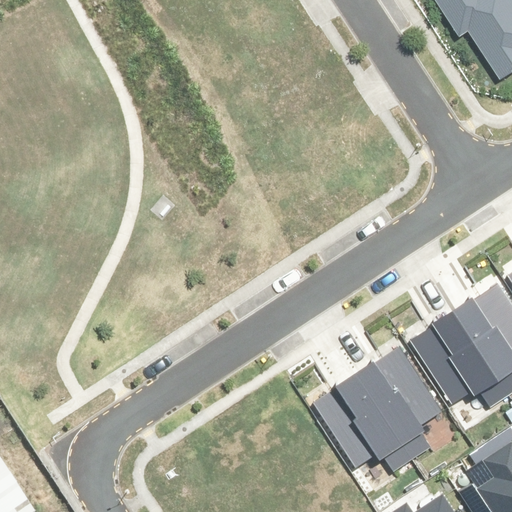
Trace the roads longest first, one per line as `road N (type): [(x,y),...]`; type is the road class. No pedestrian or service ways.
road 1 (residential): [(472,188),(98,440),(88,454),(90,475),(108,511)]
road 2 (residential): [(472,188),(353,0)]
